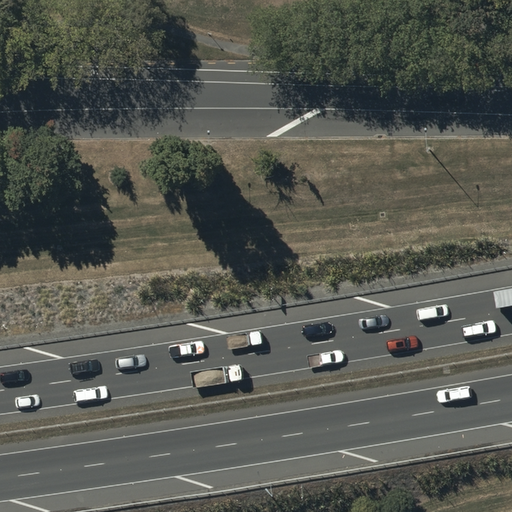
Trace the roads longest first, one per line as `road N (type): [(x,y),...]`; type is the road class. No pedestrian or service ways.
road 1 (motorway): [(0,390),(511,310)]
road 2 (motorway): [(511,400),(0,478)]
road 3 (trunk): [(0,93),(511,98)]
